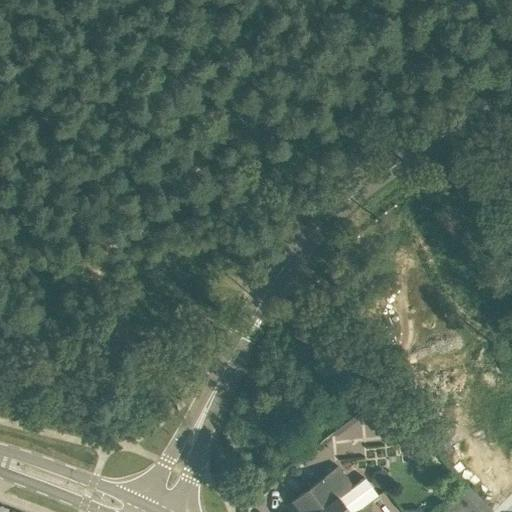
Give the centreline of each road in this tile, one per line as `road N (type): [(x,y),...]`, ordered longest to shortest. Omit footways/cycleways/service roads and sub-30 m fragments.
road 1 (unclassified): [(199,423),(270,280),(322,223),(384,172),(511,94)]
road 2 (secondary): [(142,506),(0,456)]
